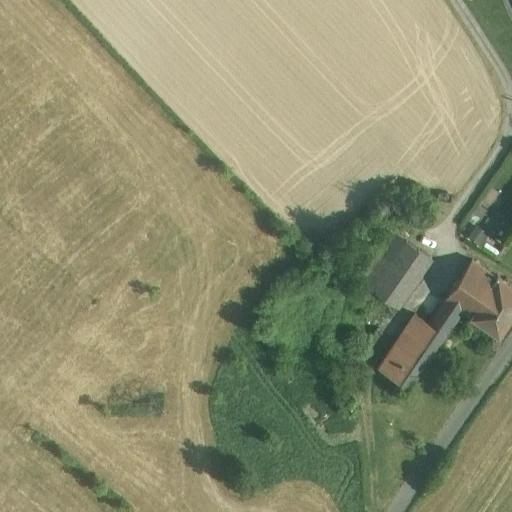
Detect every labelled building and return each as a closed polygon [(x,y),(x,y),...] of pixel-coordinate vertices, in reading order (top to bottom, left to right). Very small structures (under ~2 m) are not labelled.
[(382,276),(372,290),(398,307),(412,287),(399,278),(419,249),(407,240),(382,276)] [(419,249),(399,278),(412,287),(432,258),(419,248),(419,249)] [(498,277),(472,260),(446,298),(463,310),(500,335),(511,316),(511,286),(498,277)] [(371,268),(361,282),(372,290),(382,276),(371,268)] [(415,313),(391,350),(378,368),(409,389),(463,310),(446,298),(429,323),(415,313)]
